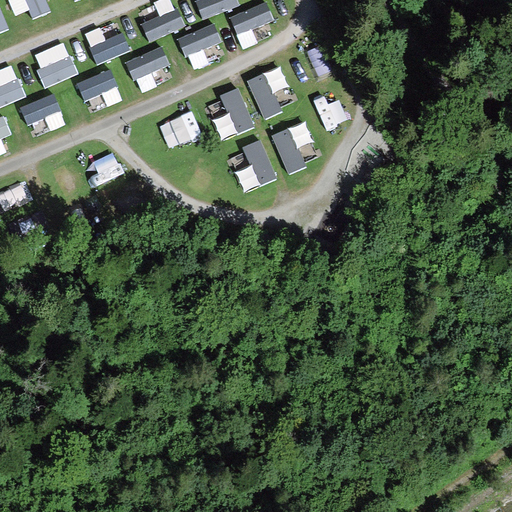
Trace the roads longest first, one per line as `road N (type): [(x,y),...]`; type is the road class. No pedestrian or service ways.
road 1 (track): [(379,0),(491,149),(498,167),(491,203),(258,359),(147,359),(102,377),(73,511)]
road 2 (track): [(99,127),(159,188),(197,210),(256,221),(305,208),(332,182),(360,133),(366,102),(313,0)]
road 3 (track): [(319,12),(235,67),(0,170)]
road 4 (track): [(230,69),(293,214)]
road 5 (track): [(0,59),(141,0)]
